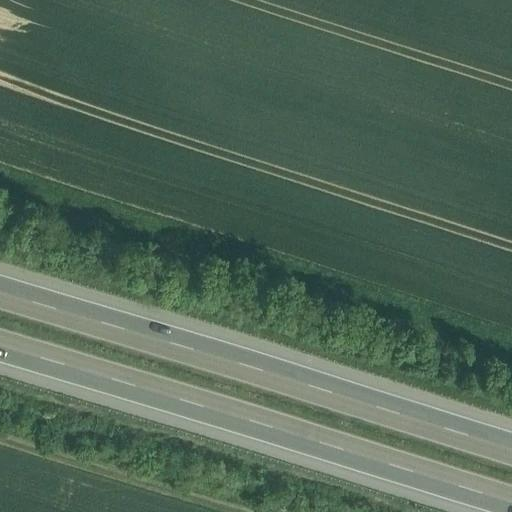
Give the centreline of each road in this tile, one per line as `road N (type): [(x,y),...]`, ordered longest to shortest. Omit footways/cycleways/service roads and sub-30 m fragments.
road 1 (motorway): [(511,430),(0,267)]
road 2 (motorway): [(0,332),(511,489)]
road 3 (track): [(0,427),(263,511)]
